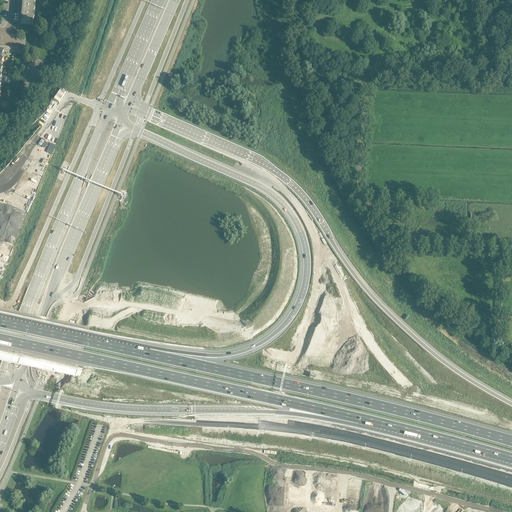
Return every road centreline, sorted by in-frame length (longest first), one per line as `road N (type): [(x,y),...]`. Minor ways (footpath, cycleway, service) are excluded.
road 1 (motorway): [(0,324),(511,441)]
road 2 (motorway): [(511,408),(390,314),(291,183),(128,105)]
road 3 (motorway): [(130,127),(252,184),(273,205),(288,239),(286,287),(263,322),(226,343),(171,351)]
road 4 (motorway): [(0,352),(358,429)]
road 5 (motorway): [(511,429),(171,351)]
road 6 (primary): [(106,109),(12,353)]
road 7 (motorway): [(261,424),(384,444),(511,480)]
road 8 (primary): [(22,372),(113,136)]
road 9 (motorway): [(33,393),(261,424)]
road 10 (motorway): [(171,351),(0,313)]
road 11 (motorway): [(358,429),(511,470)]
